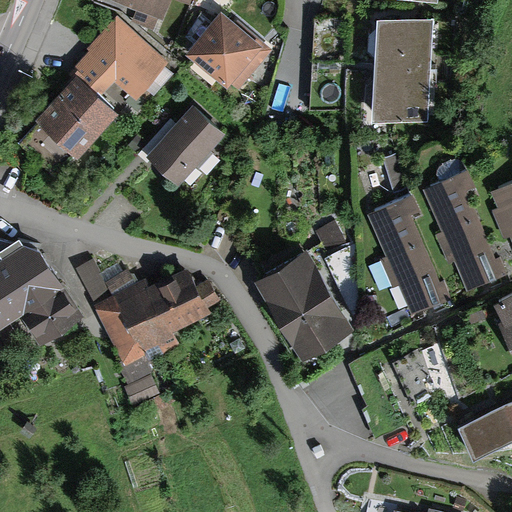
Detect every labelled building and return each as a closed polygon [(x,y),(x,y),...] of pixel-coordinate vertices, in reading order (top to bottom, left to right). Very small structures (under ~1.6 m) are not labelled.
[(111,0),(165,21),(173,0),(188,6),(190,0),(111,0)] [(224,9),(190,48),(232,85),(266,45),(224,9)] [(381,15),(377,63),(429,66),(432,19),(381,15)] [(122,16),(84,67),(137,106),(174,54),(122,16)] [(377,63),(374,111),(426,114),(429,66),(377,63)] [(111,108),(78,77),(22,137),(55,168),(111,108)] [(193,100),(151,146),(184,175),(225,129),(193,100)] [(466,168),(430,184),(474,280),(510,264),(466,168)] [(511,179),(492,187),(499,204),(493,207),(504,235),(511,232),(511,234),(511,179)] [(411,195),(371,213),(412,308),(449,293),(443,279),(440,280),(413,216),(419,213),(411,195)] [(0,319),(25,303),(59,281),(32,238),(0,258),(0,319)] [(319,247),(267,274),(307,353),(359,327),(319,247)] [(78,263),(94,295),(110,287),(94,255),(78,263)] [(117,292),(100,302),(137,365),(205,325),(200,318),(217,309),(213,303),(220,299),(208,279),(202,283),(193,268),(177,278),(168,263),(138,281),(132,271),(111,283),(117,292)] [(59,281),(25,303),(43,331),(77,309),(59,281)] [(511,294),(501,302),(511,319),(511,294)] [(420,350),(384,363),(413,444),(449,431),(420,350)] [(511,412),(481,427),(496,458),(511,450),(511,412)] [(321,445),(313,448),(317,459),(325,455),(321,445)] [(369,511),(393,511),(395,506),(372,501),(369,511)]
